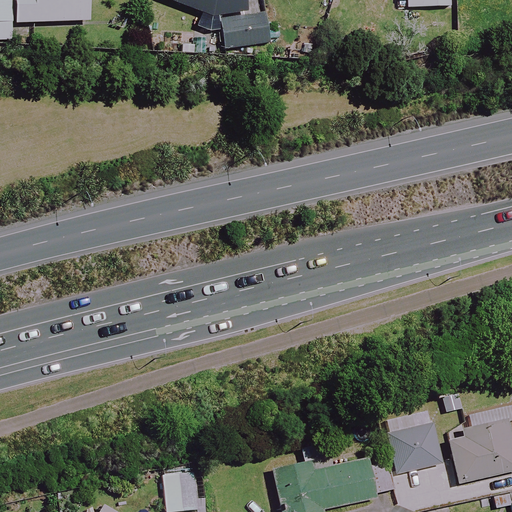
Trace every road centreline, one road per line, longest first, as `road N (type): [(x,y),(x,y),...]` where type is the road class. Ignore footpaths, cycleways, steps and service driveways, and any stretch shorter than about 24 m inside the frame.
road 1 (primary): [(511,221),(0,350)]
road 2 (primary): [(0,254),(511,133)]
